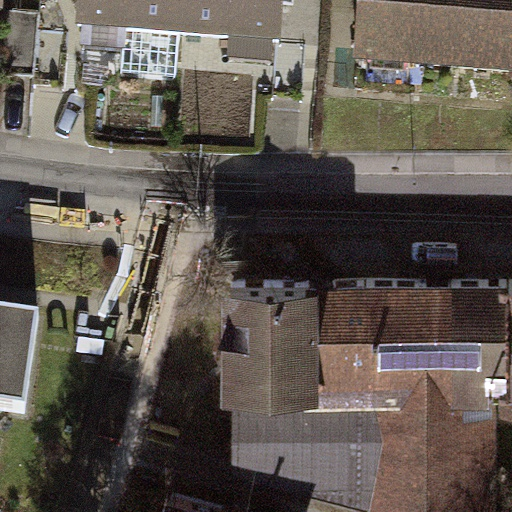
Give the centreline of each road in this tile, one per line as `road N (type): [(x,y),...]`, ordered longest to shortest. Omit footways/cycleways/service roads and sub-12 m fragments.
road 1 (residential): [(511,205),(172,203)]
road 2 (residential): [(106,511),(172,203)]
road 3 (residential): [(172,203),(0,180)]
